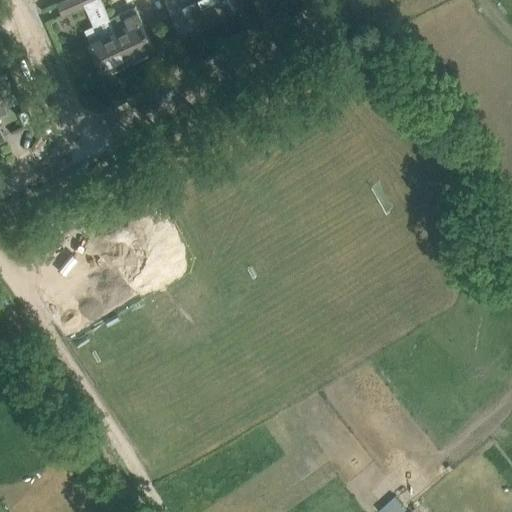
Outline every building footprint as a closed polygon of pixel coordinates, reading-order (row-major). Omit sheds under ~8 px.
[(64,0),(57,3),(63,16),(85,6),(94,26),(85,30),(103,72),(129,60),(109,18),(101,0),(64,0)] [(167,0),(171,6),(170,6),(183,34),(209,23),(198,0),(167,0)] [(198,0),(209,23),(234,11),(229,0),(198,0)] [(134,7),(109,18),(129,60),(154,48),(140,18),(139,19),(134,7)] [(26,111),(18,115),(23,126),(31,122),(26,111)]
